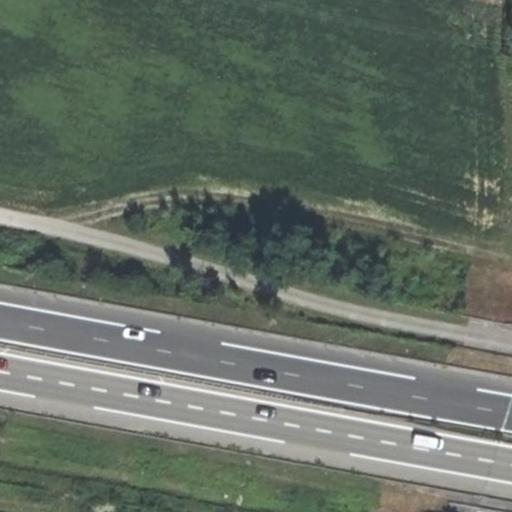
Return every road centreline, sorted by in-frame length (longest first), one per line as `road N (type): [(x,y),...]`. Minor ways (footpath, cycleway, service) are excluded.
road 1 (trunk): [(0,372),(511,466)]
road 2 (trunk): [(511,411),(0,318)]
road 3 (track): [(46,226),(175,205),(510,257)]
